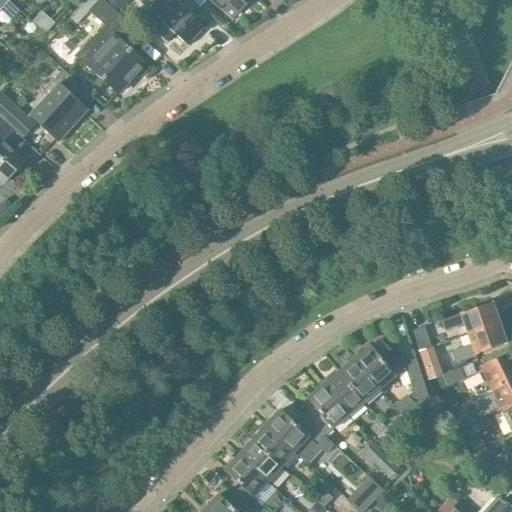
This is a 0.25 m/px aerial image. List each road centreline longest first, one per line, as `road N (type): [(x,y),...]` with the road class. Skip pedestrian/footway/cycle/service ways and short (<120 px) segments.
road 1 (secondary): [(0,437),(134,308),(230,244),(312,201),(482,143)]
road 2 (residential): [(131,511),(238,396),(300,346),(364,310),(511,257)]
road 3 (residential): [(0,253),(31,213),(117,138),(330,0)]
road 4 (residential): [(511,198),(465,57),(432,0)]
